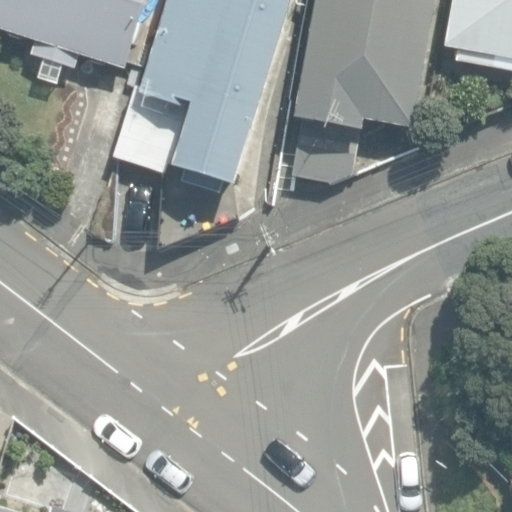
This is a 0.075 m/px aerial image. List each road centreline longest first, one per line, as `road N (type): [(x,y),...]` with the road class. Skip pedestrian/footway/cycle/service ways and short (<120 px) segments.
road 1 (residential): [(195,423),(264,334),(346,287),(511,217)]
road 2 (residential): [(0,282),(195,423)]
road 3 (residential): [(195,423),(297,511)]
